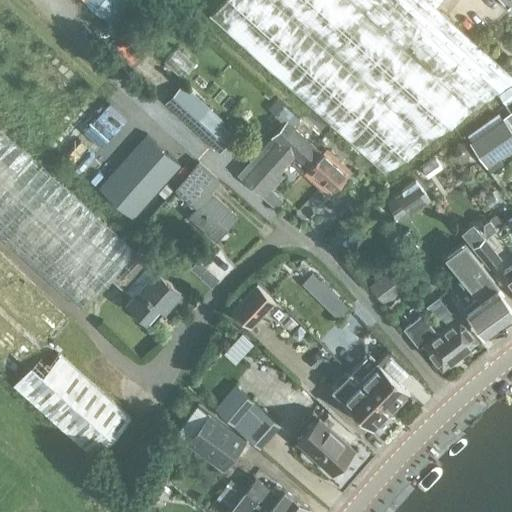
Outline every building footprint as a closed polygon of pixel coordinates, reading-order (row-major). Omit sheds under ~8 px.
[(99,0),(93,8),(121,32),(147,0),(99,0)] [(473,108),(511,80),(511,73),(435,4),(438,0),(222,0),(210,14),(385,171),(473,108)] [(511,0),(499,0),(508,9),(511,4),(511,0)] [(132,68),(152,46),(134,29),(113,51),(132,68)] [(182,78),(195,63),(177,47),(164,61),(182,78)] [(182,84),(167,101),(220,149),(236,132),(182,84)] [(101,148),(127,118),(110,102),(83,132),(101,148)] [(324,153),(292,125),(300,117),(284,102),(279,108),(274,113),(283,121),(257,150),(258,151),(264,156),(244,178),(259,193),(294,154),(307,166),(302,171),(320,187),(324,182),(333,190),(347,175),(337,166),(343,160),(329,148),(324,153)] [(469,140),(473,145),(480,155),(487,165),(511,147),(511,127),(504,116),(469,140)] [(0,365),(15,379),(13,382),(95,457),(131,416),(50,343),(71,319),(0,255),(0,235),(80,308),(109,276),(134,247),(0,125),(0,365)] [(133,217),(181,163),(146,132),(117,165),(106,177),(98,186),(133,217)] [(470,144),(456,143),(455,157),(469,158),(470,144)] [(428,176),(442,166),(435,157),(422,167),(428,176)] [(511,174),(499,158),(486,167),(498,183),(511,174)] [(199,159),(189,170),(173,187),(195,206),(189,213),(216,236),(235,214),(209,191),(221,178),(199,159)] [(402,220),(431,199),(415,178),(386,199),(402,220)] [(377,226),(385,220),(377,209),(368,215),(377,226)] [(496,214),(489,218),(497,229),(504,224),(496,214)] [(497,229),(489,219),(483,223),(483,234),(486,238),(497,229)] [(461,232),(490,268),(502,258),(474,222),(461,232)] [(509,234),(505,229),(499,233),(503,239),(509,234)] [(155,266),(136,286),(134,284),(152,264),(134,247),(109,276),(129,294),(124,300),(152,324),(182,290),(155,266)] [(499,285),(467,247),(452,259),(479,293),(480,293),(500,323),(511,314),(511,305),(498,286),(499,285)] [(208,268),(200,261),(194,268),(202,275),(208,268)] [(511,263),(510,265),(503,270),(508,277),(508,278),(511,283),(511,263)] [(368,285),(384,305),(402,290),(387,270),(368,285)] [(349,307),(313,272),(302,283),(338,318),(349,307)] [(257,284),(232,309),(252,328),(276,303),(257,284)] [(484,334),(500,323),(480,293),(479,293),(464,304),(484,334)] [(445,326),(441,330),(459,353),(478,337),(460,314),(455,318),(440,299),(430,308),(445,326)] [(437,332),(421,313),(404,327),(420,346),(423,343),(442,367),(459,353),(441,330),(437,332)] [(235,363),(253,344),(241,333),(223,353),(235,363)] [(368,351),(350,370),(391,410),(409,391),(368,351)] [(372,429),(391,410),(350,370),(331,390),(372,429)] [(260,447),(281,423),(236,382),(213,406),(260,447)] [(247,437),(208,409),(198,402),(192,408),(182,422),(175,430),(186,438),(225,467),(247,437)] [(291,433),(291,434),(332,471),(353,448),(312,410),(291,433)] [(278,484),(274,489),(258,476),(246,491),(255,499),(258,496),(272,506),(273,505),(282,511),(308,511),(311,509),(286,489),(285,490),(278,484)] [(215,511),(245,511),(255,499),(246,491),(237,502),(227,495),(215,511)]
